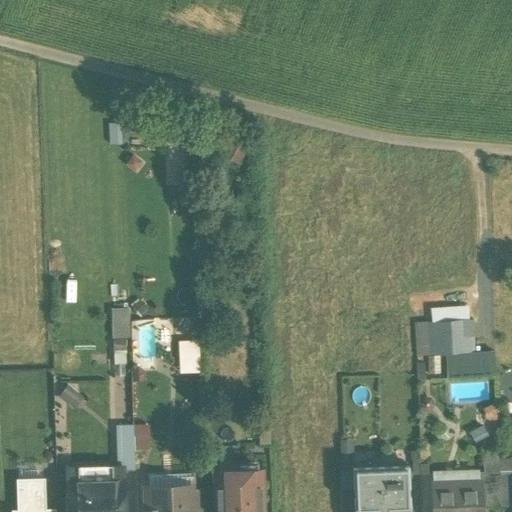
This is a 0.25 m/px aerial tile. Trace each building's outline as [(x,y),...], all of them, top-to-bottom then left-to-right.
[(112,309),(113,337),(130,336),(128,309),(112,309)] [(427,325),(429,354),(474,350),(472,322),(427,325)] [(182,371),(203,371),(201,338),(181,339),(182,371)] [(495,351),(447,353),(448,373),(496,371),(495,351)] [(75,407),(83,397),(69,386),(61,396),(75,407)] [(133,426),(116,426),(118,471),(135,470),(133,426)] [(411,511),(409,464),(352,467),(354,511),(411,511)] [(101,467),(73,468),(73,478),(101,477),(101,467)] [(219,471),(215,471),(216,511),(261,511),(260,469),(257,469),(257,470),(239,471),(239,470),(219,471)] [(511,470),(500,471),(501,504),(511,503),(511,470)] [(500,471),(478,472),(479,482),(480,482),(481,505),(501,504),(500,471)] [(73,478),(67,478),(67,511),(123,511),(123,476),(101,477),(73,478)] [(42,480),(18,481),(19,511),(55,511),(44,511),(42,480)] [(479,482),(433,484),(433,511),(481,511),(481,505),(480,482),(479,482)] [(204,491),(150,493),(150,511),(191,511),(191,501),(204,501),(204,491)] [(204,511),(204,501),(191,501),(191,511),(204,511)]
